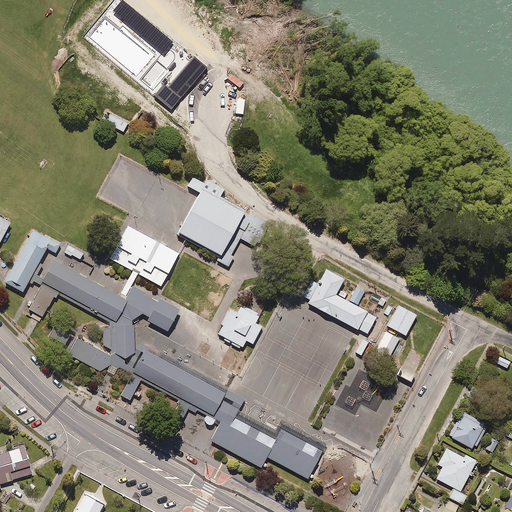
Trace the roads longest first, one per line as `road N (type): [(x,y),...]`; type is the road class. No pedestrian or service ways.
road 1 (track): [(151,0),(200,48),(251,78),(306,126),(405,170),(511,242)]
road 2 (residential): [(470,322),(207,167),(196,91),(214,68)]
road 3 (residential): [(470,322),(372,511)]
road 4 (primary): [(86,429),(234,511)]
